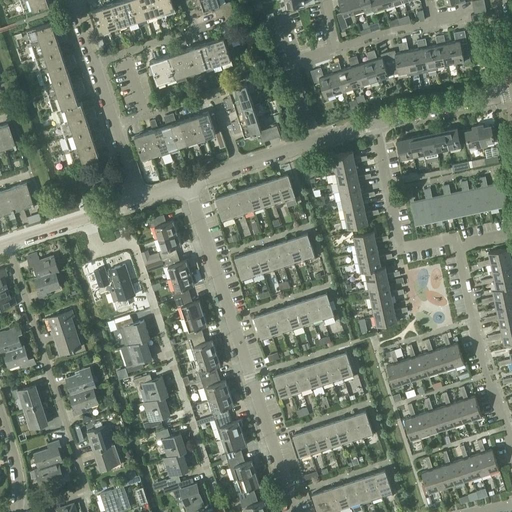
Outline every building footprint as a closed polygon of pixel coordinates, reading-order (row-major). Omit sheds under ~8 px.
[(16,0),(16,1),(19,0),(23,12),(49,3),(48,0),(16,0)] [(121,0),(120,0),(112,3),(121,29),(130,26),(121,0)] [(131,0),(121,0),(130,26),(139,23),(131,0)] [(141,0),(131,0),(139,23),(149,20),(141,0)] [(152,0),(141,0),(149,20),(158,17),(152,0)] [(161,0),(152,0),(158,17),(167,14),(161,0)] [(172,0),(161,0),(167,14),(176,11),(172,0)] [(204,9),(214,6),(220,4),(219,0),(192,0),(191,0),(193,4),(199,3),(200,5),(202,4),(204,9)] [(284,0),(285,6),(289,6),(290,12),(298,9),(297,4),(304,3),(303,0),(284,0)] [(354,11),(349,0),(338,0),(342,12),(337,14),(342,29),(348,27),(344,14),(354,11)] [(349,0),(354,11),(363,8),(360,0),(349,0)] [(360,0),(363,8),(365,14),(374,11),(374,9),(372,5),(373,5),(371,0),(360,0)] [(371,0),(373,5),(372,5),(374,9),(384,6),(381,0),(371,0)] [(214,6),(216,11),(231,6),(230,1),(220,4),(214,6)] [(112,3),(103,5),(112,32),(121,29),(112,3)] [(474,13),(483,11),(487,11),(486,4),(473,7),(474,13)] [(112,32),(103,5),(94,9),(102,35),(112,32)] [(231,6),(216,11),(217,17),(233,12),(231,6)] [(483,11),(474,13),(470,14),(472,20),(484,18),(483,11)] [(409,15),(399,18),(400,24),(411,22),(409,15)] [(399,18),(389,21),(390,26),(400,24),(399,18)] [(27,43),(27,45),(66,32),(64,26),(55,29),(52,22),(27,30),(31,42),(27,43)] [(451,41),(455,62),(465,60),(466,63),(473,62),(466,30),(454,32),(456,40),(451,41)] [(32,46),(36,57),(62,49),(59,41),(68,38),(66,32),(27,45),(28,47),(32,46)] [(230,34),(224,36),(229,48),(230,53),(236,51),(235,48),(230,34)] [(444,34),(440,35),(446,68),(448,67),(448,64),(455,62),(451,41),(446,42),(444,34)] [(437,44),(433,45),(437,66),(444,64),(444,68),(446,68),(440,35),(436,36),(437,44)] [(224,36),(215,39),(224,65),(233,62),(230,53),(229,48),(224,36)] [(419,47),(414,48),(419,73),(429,71),(422,38),(417,39),(419,47)] [(426,38),(422,38),(429,71),(438,70),(437,66),(433,45),(428,46),(426,38)] [(215,39),(206,42),(214,68),(224,65),(215,39)] [(407,41),(404,42),(409,71),(410,75),(419,73),(414,48),(409,50),(407,41)] [(206,42),(196,45),(205,71),(214,68),(206,42)] [(389,50),(388,51),(394,74),(396,74),(409,71),(404,42),(399,43),(401,51),(396,52),(396,49),(389,50)] [(196,45),(188,48),(196,74),(205,71),(196,45)] [(186,48),(178,51),(187,77),(196,74),(188,48),(186,48)] [(36,70),(36,71),(75,59),(73,53),(64,56),(62,49),(36,57),(40,68),(36,70)] [(375,50),(371,51),(381,83),(383,82),(382,78),(394,74),(388,51),(382,53),(383,56),(378,57),(375,50)] [(170,54),(178,80),(179,84),(188,81),(187,77),(178,51),(170,54)] [(369,60),(365,62),(371,82),(378,80),(379,83),(381,83),(371,51),(367,52),(369,60)] [(170,54),(160,57),(169,83),(178,80),(170,54)] [(357,55),(353,57),(364,89),(365,88),(364,84),(371,82),(365,62),(360,63),(357,55)] [(155,73),(159,86),(169,83),(160,57),(151,60),(153,66),(150,67),(152,74),(155,73)] [(351,66),(347,67),(353,88),(360,86),(361,89),(364,89),(353,57),(349,58),(351,66)] [(41,72),(45,84),(70,75),(68,67),(77,64),(75,59),(36,71),(37,73),(41,72)] [(342,69),(339,61),(335,62),(346,94),(348,94),(346,90),(353,88),(347,67),(342,69)] [(334,72),(329,73),(335,93),(342,91),(343,95),(346,94),(335,62),(331,64),(334,72)] [(321,67),(311,70),(315,82),(320,80),(326,97),(327,100),(329,100),(328,96),(335,93),(329,73),(324,75),(321,67)] [(245,78),(247,83),(248,83),(263,78),(261,72),(249,76),(248,77),(245,78)] [(45,96),(45,98),(84,85),(82,80),(73,83),(70,75),(45,84),(49,95),(45,96)] [(223,96),(225,103),(250,95),(247,83),(230,88),(231,92),(229,93),(230,94),(223,96)] [(54,111),(57,110),(57,109),(79,102),(77,94),(86,91),(84,85),(45,98),(46,100),(50,99),(54,111)] [(236,107),(238,112),(258,105),(257,103),(253,104),(250,95),(225,103),(227,107),(233,105),(233,107),(236,107)] [(57,122),(57,124),(95,112),(93,106),(84,109),(81,101),(79,102),(57,109),(57,110),(61,121),(57,122)] [(231,120),(233,126),(258,118),(255,109),(259,107),(258,105),(238,112),(239,115),(236,116),(237,118),(231,120)] [(209,111),(199,114),(207,141),(217,137),(209,111)] [(62,125),(66,136),(90,128),(88,121),(97,118),(95,112),(57,124),(58,126),(62,125)] [(199,114),(190,117),(199,144),(207,141),(199,114)] [(190,117),(181,120),(189,147),(199,144),(190,117)] [(258,118),(233,126),(234,130),(236,130),(237,132),(244,130),(246,135),(259,131),(263,141),(264,141),(269,139),(265,129),(262,130),(258,118)] [(181,120),(172,123),(181,149),(189,147),(181,120)] [(8,123),(0,125),(0,134),(5,150),(16,146),(15,142),(14,143),(8,123)] [(172,123),(163,126),(171,152),(181,149),(172,123)] [(484,124),(478,125),(482,146),(488,145),(487,142),(495,140),(492,125),(484,126),(484,124)] [(277,125),(271,127),(275,138),(280,136),(281,136),(277,125)] [(482,146),(478,125),(473,126),(473,129),(466,130),(469,146),(477,144),(478,147),(482,146)] [(163,126),(154,129),(164,160),(173,157),(171,152),(163,126)] [(271,127),(265,129),(269,139),(275,138),(271,127)] [(457,127),(445,130),(449,148),(461,145),(457,127)] [(66,149),(66,151),(104,138),(102,133),(93,136),(90,128),(66,136),(70,148),(66,149)] [(144,132),(153,159),(153,158),(155,163),(164,160),(154,129),(144,132)] [(445,130),(433,132),(437,151),(449,148),(445,130)] [(144,162),(153,159),(144,132),(135,135),(138,145),(144,162)] [(433,132),(421,135),(425,153),(426,157),(438,155),(437,151),(433,132)] [(421,135),(410,137),(414,156),(425,153),(421,135)] [(414,156),(410,137),(397,140),(401,158),(414,156)] [(104,138),(66,151),(67,153),(71,151),(75,163),(99,155),(97,147),(106,144),(104,138)] [(333,154),(335,164),(355,160),(354,158),(353,150),(333,154)] [(498,155),(485,158),(486,164),(499,162),(498,155)] [(486,164),(485,158),(473,161),(474,167),(486,164)] [(335,164),(336,173),(357,169),(355,162),(355,160),(335,164)] [(453,165),(453,167),(454,171),(470,168),(468,162),(453,165)] [(336,173),(338,182),(359,177),(358,175),(357,169),(336,173)] [(288,173),(278,177),(286,200),(296,197),(288,173)] [(419,179),(418,175),(417,173),(401,176),(402,181),(403,182),(419,179)] [(500,183),(494,184),(499,206),(508,204),(502,173),(498,174),(500,183)] [(486,176),(483,177),(490,208),(499,206),(494,184),(488,185),(486,176)] [(278,177),(267,180),(275,204),(286,200),(278,177)] [(338,182),(340,191),(360,186),(359,179),(359,177),(338,182)] [(482,187),(476,188),(481,210),(490,208),(483,177),(480,178),(482,187)] [(267,180),(257,183),(265,207),(275,204),(267,180)] [(468,180),(465,181),(471,212),(481,210),(476,188),(470,189),(468,180)] [(463,190),(457,192),(462,214),(471,212),(465,181),(461,182),(463,190)] [(27,182),(17,186),(24,208),(35,205),(34,201),(33,201),(27,182)] [(248,187),(247,187),(255,211),(265,207),(257,183),(248,187)] [(449,184),(446,185),(453,216),(462,214),(457,192),(451,193),(449,184)] [(445,194),(439,196),(444,218),(453,216),(446,185),(443,185),(445,194)] [(17,186),(7,189),(14,212),(24,208),(17,186)] [(340,191),(342,200),(362,195),(362,193),(360,186),(340,191)] [(247,187),(236,190),(244,214),(248,213),(255,211),(247,187)] [(431,188),(428,189),(434,220),(444,218),(439,196),(433,197),(431,188)] [(7,189),(0,191),(0,202),(4,215),(14,212),(7,189)] [(426,198),(420,200),(425,222),(434,220),(428,189),(424,190),(426,198)] [(236,190),(226,194),(234,217),(244,214),(236,190)] [(425,222),(420,200),(414,201),(413,192),(409,193),(416,224),(425,222)] [(234,217),(226,194),(216,197),(224,221),(234,217)] [(342,200),(344,209),(364,204),(363,198),(362,195),(342,200)] [(344,209),(346,218),(366,214),(366,211),(364,204),(344,209)] [(155,225),(159,237),(177,231),(173,219),(167,221),(164,213),(149,218),(152,227),(155,225)] [(366,214),(346,218),(348,227),(368,223),(367,216),(366,214)] [(353,234),(355,243),(376,238),(375,237),(374,229),(353,234)] [(160,250),(162,258),(177,253),(175,246),(181,244),(177,231),(159,237),(163,249),(160,250)] [(232,236),(228,237),(229,242),(240,239),(238,233),(232,235),(232,236)] [(308,233),(297,236),(305,259),(315,256),(308,233)] [(297,236),(287,239),(294,262),(305,259),(297,236)] [(355,243),(357,252),(378,248),(376,241),(376,238),(355,243)] [(287,239),(277,243),(284,266),(294,262),(287,239)] [(277,243),(266,246),(274,269),(284,266),(277,243)] [(266,246),(256,249),(263,273),(274,269),(266,246)] [(490,260),(511,255),(509,246),(488,251),(490,258),(490,260)] [(357,252),(359,261),(380,257),(379,255),(378,248),(357,252)] [(248,252),(246,253),(253,276),(263,273),(256,249),(248,252)] [(34,264),(38,276),(55,271),(58,270),(53,254),(40,259),(39,255),(38,255),(37,252),(26,255),(30,266),(34,264)] [(168,265),(172,277),(190,271),(186,259),(180,261),(177,253),(162,258),(165,266),(168,265)] [(253,276),(246,253),(235,256),(243,279),(253,276)] [(492,269),(511,264),(511,259),(511,255),(490,260),(491,262),(492,269)] [(361,271),(365,270),(382,266),(380,259),(380,257),(359,261),(361,271)] [(162,258),(155,261),(157,267),(164,265),(162,258)] [(85,261),(87,267),(94,265),(92,259),(85,261)] [(112,280),(115,289),(111,291),(114,301),(118,299),(135,294),(126,263),(108,269),(109,270),(106,271),(105,266),(94,270),(99,285),(109,282),(109,281),(112,280)] [(494,277),(511,273),(511,264),(492,269),(494,276),(494,277)] [(365,270),(367,279),(388,275),(387,272),(386,265),(382,266),(365,270)] [(55,271),(38,276),(35,277),(39,290),(45,288),(46,290),(60,286),(55,271)] [(173,290),(175,298),(190,293),(188,285),(194,283),(190,271),(172,277),(176,289),(173,290)] [(496,287),(511,283),(511,273),(494,277),(495,280),(496,287)] [(367,279),(369,288),(390,283),(388,277),(388,275),(367,279)] [(288,280),(278,283),(281,290),(290,287),(288,280)] [(369,288),(371,297),(392,293),(391,290),(390,283),(369,288)] [(494,297),(511,293),(511,283),(496,287),(492,288),(494,295),(494,297)] [(6,286),(0,288),(0,307),(0,308),(17,303),(14,296),(10,298),(6,286)] [(327,291),(316,295),(324,319),(335,315),(327,291)] [(182,305),(185,317),(203,311),(199,298),(193,301),(190,293),(175,298),(178,306),(182,305)] [(371,297),(373,306),(394,301),(392,295),(392,293),(371,297)] [(496,306),(511,302),(511,293),(494,297),(495,300),(496,306)] [(316,295),(306,298),(314,322),(324,319),(316,295)] [(306,298),(296,301),(304,325),(314,322),(306,298)] [(296,301),(285,305),(293,329),(304,325),(296,301)] [(373,306),(375,315),(395,310),(395,308),(394,301),(373,306)] [(498,315),(511,311),(511,302),(496,306),(498,313),(498,315)] [(285,305),(275,308),(283,332),(293,329),(285,305)] [(275,308),(265,311),(273,335),(283,332),(275,308)] [(48,316),(54,335),(75,328),(71,317),(75,315),(73,309),(69,310),(48,316)] [(395,310),(375,315),(377,324),(397,320),(396,313),(395,310)] [(185,329),(188,339),(203,334),(200,325),(207,323),(203,311),(185,317),(189,328),(185,329)] [(273,335),(265,311),(254,315),(261,337),(258,338),(260,346),(265,344),(263,339),(273,335)] [(499,317),(500,324),(511,321),(511,311),(498,315),(499,317)] [(120,327),(126,345),(130,344),(146,339),(150,338),(144,319),(134,322),(132,316),(115,322),(117,328),(120,327)] [(502,331),(502,333),(511,330),(511,321),(500,324),(502,331)] [(4,351),(21,345),(17,333),(21,332),(19,325),(0,330),(0,347),(1,352),(4,351)] [(75,328),(54,335),(60,353),(81,346),(75,328)] [(511,330),(502,333),(502,335),(504,343),(511,341),(511,330)] [(195,358),(198,357),(217,351),(212,338),(205,341),(203,334),(188,339),(190,346),(195,358)] [(329,335),(319,338),(321,343),(331,340),(329,335)] [(130,344),(126,345),(132,363),(125,365),(128,372),(144,366),(142,360),(152,357),(146,339),(130,344)] [(451,344),(448,344),(455,364),(464,361),(458,341),(451,344)] [(446,345),(440,347),(446,367),(455,364),(448,344),(446,345)] [(21,345),(4,351),(9,366),(23,362),(24,366),(35,362),(33,356),(27,358),(23,345),(21,345)] [(433,349),(431,350),(438,369),(446,367),(440,347),(433,349)] [(346,350),(336,354),(343,377),(354,374),(346,350)] [(429,351),(422,353),(429,372),(438,369),(431,350),(429,351)] [(197,380),(201,379),(217,374),(214,365),(220,363),(217,351),(198,357),(202,369),(199,370),(196,371),(197,376),(196,376),(197,380)] [(268,356),(264,357),(266,362),(270,360),(280,357),(278,351),(268,354),(268,356)] [(416,355),(414,356),(420,375),(429,372),(422,353),(416,355)] [(336,354),(325,357),(333,381),(343,377),(336,354)] [(412,357),(405,359),(411,378),(420,375),(414,356),(412,357)] [(325,357),(315,360),(322,384),(333,381),(325,357)] [(398,361),(396,362),(403,381),(411,378),(405,359),(398,361)] [(315,360),(305,364),(313,387),(322,384),(315,360)] [(394,362),(387,365),(394,384),(403,381),(396,362),(394,362)] [(305,364),(294,367),(302,391),(313,387),(305,364)] [(294,367),(284,370),(292,394),(302,391),(294,367)] [(70,382),(73,392),(93,386),(95,386),(90,370),(77,374),(77,373),(66,377),(68,383),(70,382)] [(292,394),(284,370),(274,374),(281,398),(292,394)] [(459,375),(460,379),(472,376),(470,371),(459,375)] [(142,382),(147,400),(164,395),(168,393),(162,375),(152,378),(150,372),(133,378),(135,384),(142,382)] [(204,386),(208,399),(230,391),(226,379),(219,381),(217,374),(201,379),(204,386)] [(20,396),(24,408),(42,402),(36,384),(19,389),(18,387),(12,389),(15,398),(20,396)] [(93,386),(73,392),(70,394),(75,409),(82,406),(82,407),(98,402),(93,386)] [(212,410),(214,419),(230,414),(227,406),(234,404),(230,391),(208,399),(212,410)] [(466,397),(472,417),(482,414),(475,394),(468,396),(466,397)] [(147,400),(143,401),(149,419),(143,421),(145,428),(162,423),(160,417),(170,413),(164,395),(147,400)] [(457,400),(464,420),(472,417),(466,397),(464,398),(457,400)] [(448,403),(455,423),(464,420),(457,400),(451,402),(448,403)] [(42,402),(24,408),(30,427),(48,422),(42,402)] [(439,406),(446,426),(455,423),(448,403),(446,404),(439,406)] [(431,409),(437,429),(446,426),(439,406),(433,408),(431,409)] [(304,407),(297,409),(298,411),(300,416),(306,414),(304,407)] [(366,409),(355,413),(363,437),(373,433),(366,409)] [(429,409),(422,412),(429,432),(437,429),(431,409),(429,409)] [(416,414),(413,415),(420,435),(429,432),(422,412),(416,414)] [(355,413),(345,416),(352,440),(363,437),(355,413)] [(217,426),(221,438),(243,431),(239,419),(232,421),(230,414),(214,419),(217,426)] [(413,415),(412,415),(404,418),(411,438),(420,435),(413,415)] [(345,416),(334,419),(342,443),(352,440),(345,416)] [(334,419),(325,423),(332,447),(342,443),(334,419)] [(88,430),(95,449),(112,443),(108,431),(112,430),(110,423),(106,424),(88,430)] [(325,423),(314,426),(322,450),(332,447),(325,423)] [(314,426),(304,429),(312,453),(322,450),(314,426)] [(162,438),(168,456),(183,451),(186,450),(181,432),(169,436),(167,427),(155,431),(157,438),(163,435),(164,437),(162,438)] [(312,453),(304,429),(293,433),(301,457),(312,453)] [(222,460),(227,458),(243,453),(240,446),(247,443),(243,431),(221,438),(225,450),(226,453),(221,455),(222,460)] [(49,447),(34,452),(39,468),(63,460),(59,449),(62,448),(59,439),(48,443),(49,447)] [(112,443),(95,449),(101,468),(119,463),(122,461),(116,442),(112,443)] [(483,450),(490,470),(499,468),(492,447),(485,450),(483,450)] [(474,453),(481,473),(490,470),(483,450),(481,451),(474,453)] [(166,478),(168,485),(181,480),(178,472),(189,469),(183,451),(168,456),(164,457),(170,475),(171,475),(172,477),(166,478)] [(230,466),(234,479),(238,478),(256,472),(252,459),(245,461),(243,453),(227,458),(230,466)] [(466,456),(473,476),(481,473),(474,453),(468,455),(466,456)] [(456,459),(463,479),(473,476),(466,456),(464,457),(456,459)] [(448,462),(455,482),(463,479),(456,459),(450,461),(448,462)] [(327,463),(329,471),(329,472),(339,469),(336,460),(327,463)] [(59,461),(30,471),(32,477),(32,478),(38,476),(41,486),(42,486),(42,485),(48,483),(48,484),(49,483),(55,481),(54,477),(58,476),(60,482),(70,479),(67,470),(62,472),(59,461)] [(446,463),(439,465),(446,485),(455,482),(448,462),(446,463)] [(433,467),(431,468),(437,488),(446,485),(439,465),(433,467)] [(431,468),(429,468),(422,471),(428,491),(437,488),(431,468)] [(385,469),(374,472),(382,496),(393,492),(385,469)] [(238,490),(241,499),(256,494),(253,485),(259,483),(256,472),(238,478),(242,489),(238,490)] [(374,472),(364,476),(372,499),(382,496),(374,472)] [(137,475),(124,479),(113,483),(115,488),(100,493),(106,511),(115,511),(117,511),(116,511),(131,506),(124,485),(141,479),(139,474),(137,475)] [(364,476),(354,479),(361,503),(372,499),(364,476)] [(354,479),(343,482),(351,506),(361,503),(354,479)] [(181,480),(168,485),(164,486),(166,492),(170,491),(174,490),(179,503),(184,501),(186,507),(187,511),(190,511),(205,507),(204,501),(197,481),(195,482),(183,486),(181,480)] [(343,482),(333,486),(341,509),(341,511),(351,511),(353,511),(351,506),(343,482)] [(143,486),(136,489),(140,503),(148,501),(143,486)] [(333,486),(323,489),(330,511),(333,511),(341,509),(333,486)] [(330,511),(323,489),(312,492),(318,511),(330,511)] [(247,505),(248,511),(266,511),(269,511),(267,504),(266,504),(265,499),(258,501),(256,494),(241,499),(243,506),(247,505)]
